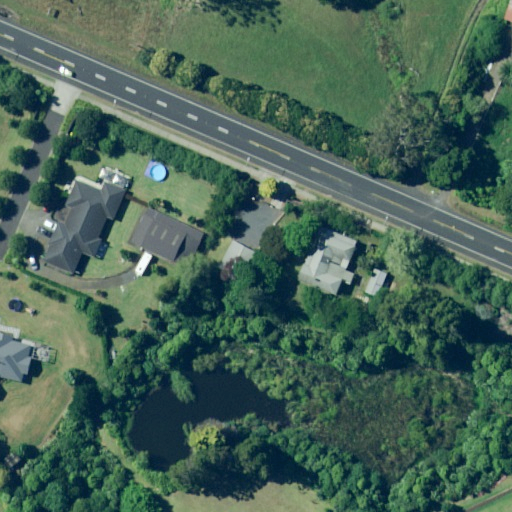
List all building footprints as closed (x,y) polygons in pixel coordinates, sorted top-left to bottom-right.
[(60,222),(50,245),(53,246),(46,263),(74,275),(83,254),(95,259),(101,242),(97,240),(107,217),(114,220),(126,192),(106,183),(102,193),(77,182),(67,207),(73,209),(67,224),(60,222)] [(132,241),(188,267),(204,232),(148,205),(148,208),(132,241)] [(358,244),(357,244),(325,231),(312,264),(308,262),(306,262),(300,277),(339,294),(345,280),(353,284),(357,273),(348,269),(358,244)] [(243,279),(256,252),(257,250),(256,249),(234,238),(219,267),(243,279)] [(389,299),(397,277),(376,269),(368,292),(389,299)] [(0,375),(1,376),(1,378),(22,383),(24,374),(29,374),(32,361),(27,360),(30,346),(12,342),(13,337),(0,334),(0,375)]
